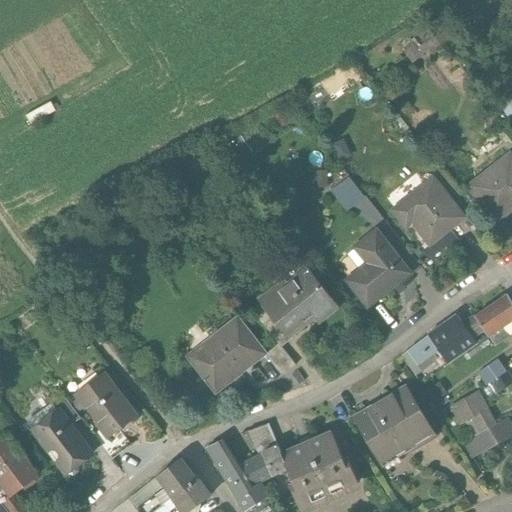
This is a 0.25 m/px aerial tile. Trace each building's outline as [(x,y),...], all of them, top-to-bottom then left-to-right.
[(511,209),(511,156),(511,155),(470,186),(496,222),(511,209)] [(465,218),(434,178),(393,210),(424,250),(465,218)] [(411,274),(377,230),(354,248),(355,249),(335,264),(347,280),(346,281),(367,309),(411,274)] [(336,308),(306,270),(263,304),(289,336),(290,336),(314,317),(318,322),(336,308)] [(511,321),(511,301),(508,296),(488,309),(501,329),(503,328),(511,321)] [(263,304),(262,303),(252,311),(279,345),(281,347),(292,339),(290,336),(289,336),(263,304)] [(501,329),(488,309),(475,317),(485,332),(488,338),(501,329)] [(462,324),(456,316),(429,336),(439,351),(448,364),(475,344),(471,338),(462,324)] [(475,316),(462,324),(471,338),(485,332),(475,317),(475,316)] [(237,318),(213,337),(217,343),(192,363),(216,393),(266,354),(237,318)] [(501,329),(488,338),(495,347),(509,338),(503,328),(501,329)] [(429,336),(403,356),(412,370),(439,351),(429,336)] [(279,345),(265,356),(282,376),(295,365),(281,347),(279,345)] [(511,381),(505,373),(488,386),(496,396),(511,383),(511,381)] [(135,417),(105,378),(79,397),(102,427),(109,437),(119,430),(135,417)] [(407,387),(354,418),(380,463),(433,432),(407,387)] [(81,419),(62,393),(50,401),(58,412),(59,411),(71,427),(81,419)] [(477,393),(451,407),(461,425),(466,423),(465,422),(487,410),(477,393)] [(487,410),(465,422),(466,423),(474,437),(495,425),(487,410)] [(71,427),(59,411),(58,412),(60,415),(50,422),(50,423),(36,434),(50,452),(52,451),(56,451),(60,455),(59,460),(57,462),(66,474),(67,473),(68,474),(73,476),(79,472),(78,466),(78,465),(92,455),(71,427)] [(474,437),(462,444),(471,457),(480,452),(511,435),(511,434),(504,421),(495,425),(474,437)] [(268,424),(249,431),(261,455),(278,447),(268,424)] [(119,430),(109,437),(102,427),(92,435),(110,458),(129,444),(119,430)] [(332,433),(312,442),(311,440),(300,445),(301,447),(281,455),(287,469),(294,486),(290,487),(299,508),(358,483),(349,462),(345,464),(332,433)] [(37,477),(7,437),(0,442),(0,480),(4,486),(12,496),(15,494),(37,477)] [(259,484),(252,488),(239,467),(238,466),(222,441),(207,448),(218,468),(246,511),(251,508),(268,498),(259,484)] [(261,455),(239,467),(252,488),(259,484),(287,469),(281,455),(278,447),(261,455)] [(490,469),(480,452),(471,457),(481,474),(490,469)] [(181,460),(157,478),(164,488),(135,509),(137,511),(155,511),(164,506),(197,481),(181,460)] [(197,481),(164,506),(168,511),(187,511),(192,509),(209,496),(197,481)] [(28,511),(15,494),(12,496),(4,486),(0,489),(0,501),(4,507),(8,511),(28,511)] [(278,511),(268,498),(251,508),(253,511),(278,511)]
